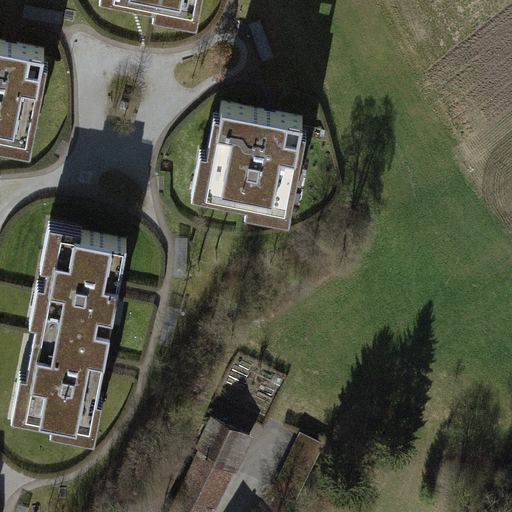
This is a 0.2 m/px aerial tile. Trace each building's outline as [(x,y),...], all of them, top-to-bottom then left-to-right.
[(129,0),(185,11),(187,0),(129,0)] [(64,10),(25,3),(23,14),(62,21),(64,10)] [(261,17),(250,22),(263,58),(275,54),(261,17)] [(44,47),(0,38),(0,130),(26,136),(44,47)] [(306,121),(217,101),(196,196),(285,216),(306,121)] [(124,230),(47,214),(9,407),(86,422),(124,230)] [(188,236),(175,235),(174,274),(187,274),(188,236)] [(180,307),(169,305),(160,343),(171,346),(180,307)] [(254,432),(211,411),(196,443),(199,444),(166,511),(208,511),(212,503),(216,505),(234,468),(237,469),(254,432)] [(323,440),(300,429),(272,488),(295,499),(323,440)] [(27,511),(29,506),(18,503),(15,511),(27,511)]
